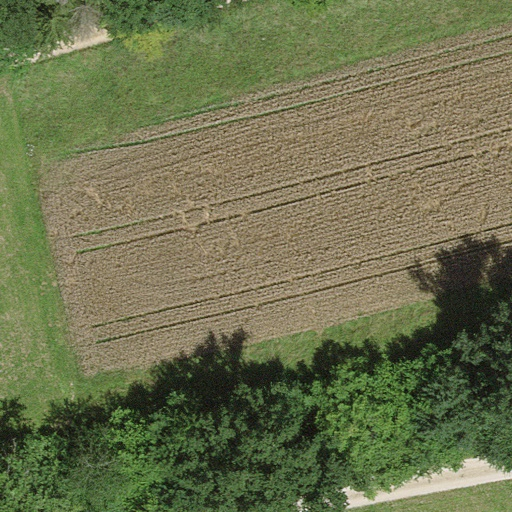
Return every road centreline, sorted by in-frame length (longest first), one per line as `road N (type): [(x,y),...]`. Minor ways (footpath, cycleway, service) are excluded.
road 1 (track): [(511,460),(236,511)]
road 2 (track): [(220,0),(0,60)]
